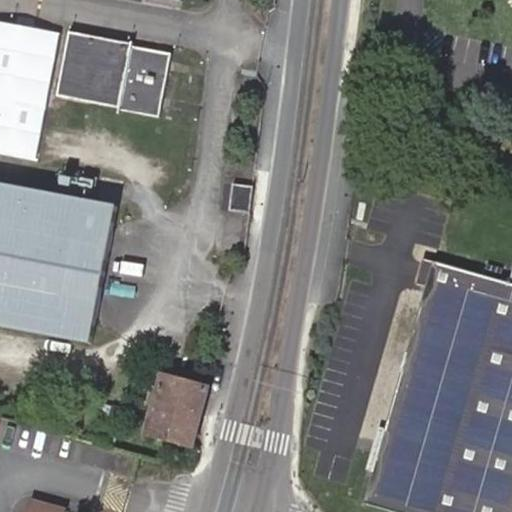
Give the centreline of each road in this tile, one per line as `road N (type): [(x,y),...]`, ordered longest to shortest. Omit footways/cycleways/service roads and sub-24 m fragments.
road 1 (unclassified): [(301,0),(281,178),(207,511)]
road 2 (unclassified): [(258,511),(318,184),(340,0)]
road 3 (unknown): [(296,45),(33,0)]
